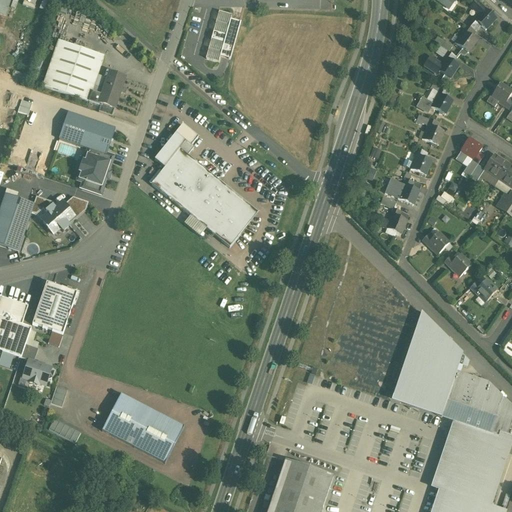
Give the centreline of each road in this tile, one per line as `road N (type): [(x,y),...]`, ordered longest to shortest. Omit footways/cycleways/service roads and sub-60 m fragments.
road 1 (primary): [(220,511),(354,117),(381,7)]
road 2 (residential): [(0,278),(99,249),(186,0)]
road 3 (track): [(0,416),(191,511)]
road 4 (residential): [(404,264),(462,120)]
road 5 (residential): [(404,264),(488,350)]
